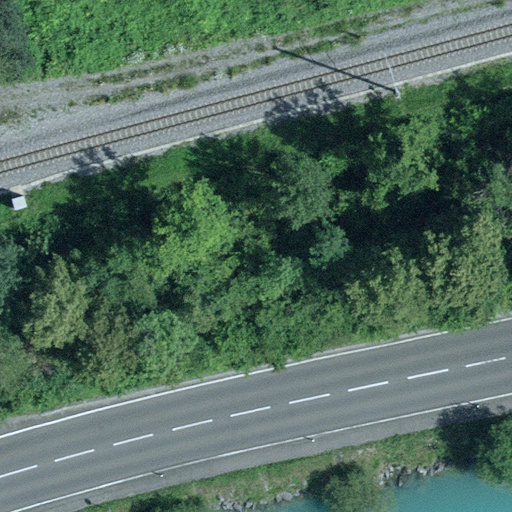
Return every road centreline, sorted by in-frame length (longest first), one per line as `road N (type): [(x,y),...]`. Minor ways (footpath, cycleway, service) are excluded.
road 1 (primary): [(0,477),(95,448),(511,355)]
road 2 (track): [(0,87),(391,0)]
